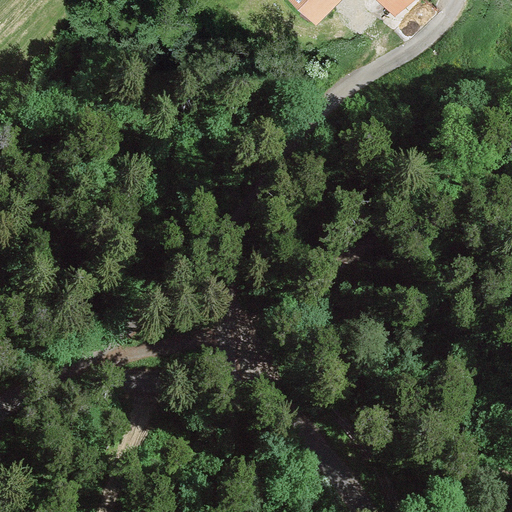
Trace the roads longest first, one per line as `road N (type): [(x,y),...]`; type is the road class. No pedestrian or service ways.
road 1 (unclassified): [(460,0),(413,52),(310,122),(249,212)]
road 2 (unclassified): [(45,391),(140,321),(249,212)]
road 3 (track): [(221,343),(289,307),(346,258),(419,223)]
road 4 (unclassified): [(219,392),(254,401),(296,428),(361,511)]
road 5 (unclassified): [(249,212),(224,298),(219,392)]
road 6 (unclassified): [(219,392),(142,379),(45,391)]
road 7 (track): [(104,511),(142,379)]
